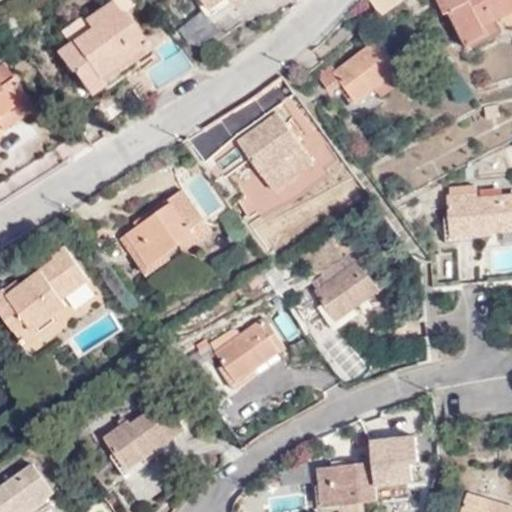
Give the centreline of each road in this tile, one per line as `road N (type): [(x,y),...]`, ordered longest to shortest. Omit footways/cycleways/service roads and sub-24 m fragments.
road 1 (residential): [(0,217),(270,53),(328,0)]
road 2 (residential): [(206,511),(213,491),(362,396),(511,354)]
